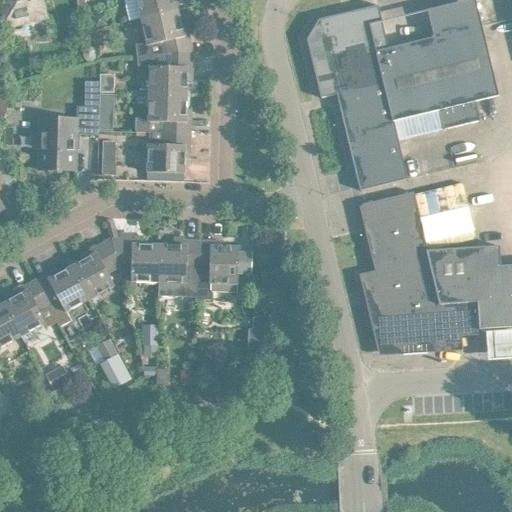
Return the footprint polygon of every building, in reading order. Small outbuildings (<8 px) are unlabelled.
[(0,0),(0,3),(4,21),(47,11),(44,0),(0,0)] [(140,0),(143,12),(179,3),(178,0),(140,0)] [(390,42),(383,15),(379,0),(376,0),(321,13),(309,33),(323,92),(339,88),(362,185),(409,173),(396,115),(441,104),(445,124),(482,115),(477,96),(501,90),(484,20),(390,42)] [(138,39),(139,51),(166,48),(195,45),(188,16),(183,17),(179,3),(143,12),(149,37),(138,39)] [(107,7),(94,10),(97,22),(110,19),(109,18),(107,7)] [(109,21),(96,24),(99,36),(103,35),(101,26),(109,24),(109,21)] [(152,64),(151,88),(188,89),(189,74),(194,74),(195,45),(166,48),(139,51),(140,65),(152,64)] [(101,101),(100,124),(115,124),(115,103),(116,88),(101,88),(101,101)] [(164,127),(192,128),(193,103),(188,103),(188,89),(151,88),(150,112),(138,112),(138,126),(164,127)] [(0,92),(0,111),(5,113),(11,97),(0,92)] [(40,163),(77,165),(78,143),(76,143),(76,136),(78,136),(78,129),(100,129),(100,124),(101,101),(79,100),(78,112),(42,111),(41,127),(36,126),(36,143),(41,143),(40,163)] [(192,128),(164,127),(164,139),(150,138),(149,166),(186,167),(187,153),(192,153),(192,128)] [(105,135),(104,169),(116,169),(117,135),(105,135)] [(459,325),(463,324),(471,324),(470,316),(480,315),(481,324),(511,321),(511,259),(502,260),(501,240),(430,245),(415,186),(364,199),(365,200),(382,268),(366,271),(384,346),(460,341),(459,325)] [(86,253),(73,260),(91,293),(116,280),(109,267),(120,261),(113,232),(84,248),(86,253)] [(147,233),(113,232),(120,261),(133,261),(132,275),(160,276),(161,239),(147,238),(147,233)] [(176,239),(161,239),(160,276),(188,277),(189,263),(200,263),(201,235),(176,234),(176,239)] [(225,235),(201,235),(200,263),(199,294),(213,294),(214,278),(239,278),(240,241),(225,240),(225,235)] [(58,262),(36,274),(62,321),(73,315),(68,306),(91,293),(73,260),(61,267),(58,262)] [(17,291),(5,297),(22,330),(47,317),(49,321),(59,316),(61,321),(62,321),(36,274),(15,286),(17,291)] [(0,342),(22,330),(5,297),(0,299),(0,342)] [(144,319),(144,339),(146,339),(160,339),(160,319),(144,319)] [(511,324),(489,326),(491,354),(511,352),(511,324)] [(100,341),(107,354),(117,348),(110,335),(100,341)] [(146,339),(146,351),(160,351),(160,339),(146,339)] [(160,364),(159,378),(172,378),(172,364),(160,364)] [(197,365),(183,365),(183,380),(197,379),(197,365)]
